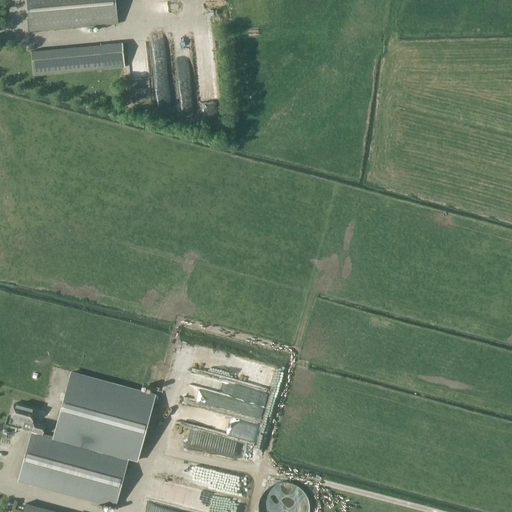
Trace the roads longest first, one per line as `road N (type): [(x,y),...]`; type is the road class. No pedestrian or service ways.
road 1 (track): [(431,511),(265,467)]
road 2 (track): [(135,0),(132,31),(0,36)]
